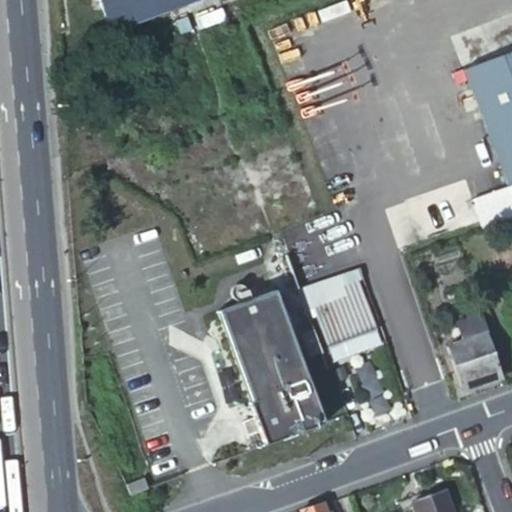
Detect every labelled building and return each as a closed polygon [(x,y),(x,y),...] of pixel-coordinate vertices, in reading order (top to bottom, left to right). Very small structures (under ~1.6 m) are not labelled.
[(104,0),(111,19),(162,0),(104,0)] [(511,0),(502,0),(509,12),(511,10),(511,0)] [(510,185),(511,184),(511,53),(468,69),(510,185)] [(300,282),(355,261),(339,218),(283,239),(300,282)] [(334,361),(381,343),(357,279),(363,277),(359,266),(302,287),(310,310),(315,308),(334,361)] [(255,444),(256,445),(322,420),(272,287),(215,308),(249,399),(247,399),(252,414),(240,419),(245,433),(257,428),(262,441),(255,444)] [(474,339),(485,335),(478,316),(467,320),(474,338),(474,339)] [(499,375),(485,335),(474,339),(446,349),(461,389),(499,375)] [(451,511),(443,489),(409,500),(413,511),(451,511)]
